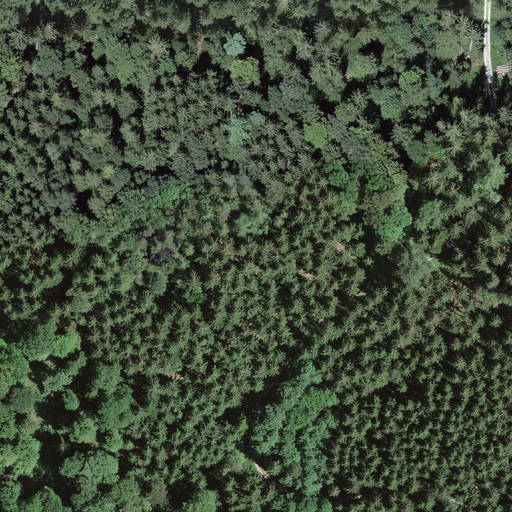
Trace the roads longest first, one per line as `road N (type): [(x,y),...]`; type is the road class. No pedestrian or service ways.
road 1 (track): [(489,0),(503,157),(496,199),(449,246),(307,338),(263,402),(254,448),(272,485),(311,503),(361,490),(421,490),(476,511)]
road 2 (track): [(89,0),(91,19),(139,105),(144,154),(128,198),(0,372)]
